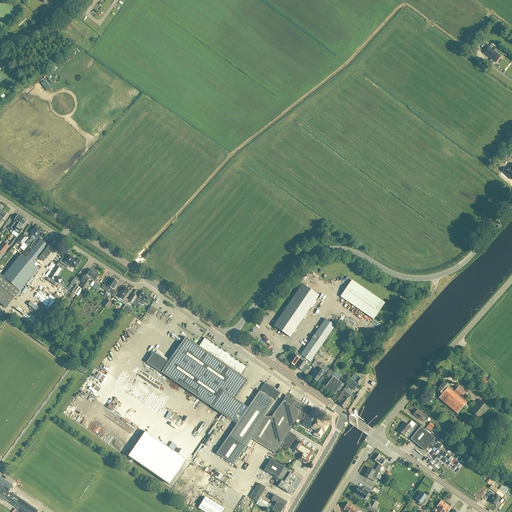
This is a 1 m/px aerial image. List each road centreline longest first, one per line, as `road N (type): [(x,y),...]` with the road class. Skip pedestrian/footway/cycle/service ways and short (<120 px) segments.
road 1 (unclassified): [(232,337),(303,259),(339,254),(400,276),(436,277),(511,213)]
road 2 (tertiary): [(375,436),(511,279)]
road 3 (tertiary): [(345,415),(232,337)]
road 4 (tertiary): [(483,511),(375,436)]
